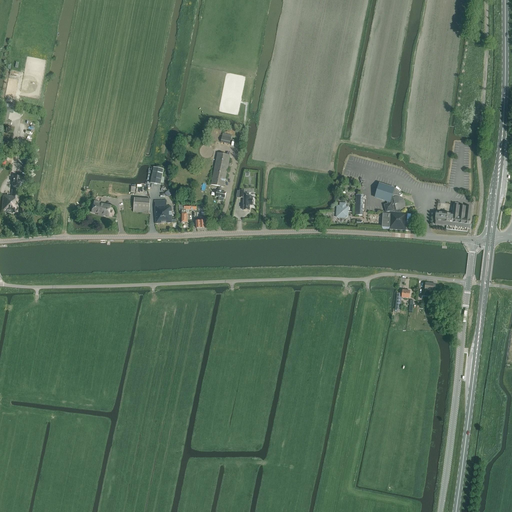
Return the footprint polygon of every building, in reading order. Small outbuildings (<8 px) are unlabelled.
[(6,108),(3,124),(11,125),(11,122),(7,121),(9,112),(13,113),(14,110),(6,108)] [(232,135),(223,134),(221,143),(230,145),(231,138),(232,135)] [(216,197),(219,198),(219,201),(224,202),(224,199),(225,199),(226,193),(221,192),(222,187),(224,188),(230,156),(218,153),(211,185),(219,187),(219,191),(218,191),(216,197)] [(164,170),(154,168),(151,183),(161,185),(164,170)] [(3,195),(2,212),(18,213),(20,190),(19,190),(19,187),(20,187),(26,187),(26,181),(20,180),(21,177),(13,176),(12,186),(13,186),(13,190),(12,190),(12,196),(3,195)] [(380,185),(376,199),(387,202),(388,205),(385,206),(387,213),(387,214),(383,214),(382,228),(382,229),(389,229),(389,230),(406,231),(411,231),(411,229),(410,229),(411,215),(407,214),(402,214),(401,211),(402,210),(403,209),(404,208),(405,206),(405,205),(405,203),(405,202),(404,201),(403,199),(401,198),(400,197),(399,197),(397,197),(396,197),(394,198),(393,195),(394,196),(395,193),(394,192),(394,191),(393,189),(380,185)] [(244,211),(250,211),(250,206),(253,207),(253,197),(249,197),(249,194),(244,194),(244,191),(240,191),(238,191),(237,196),(237,198),(244,198),(244,211)] [(149,214),(150,200),(135,198),(134,213),(149,214)] [(172,223),(172,207),(167,207),(167,201),(155,201),(155,224),(172,223)] [(103,215),(108,217),(111,207),(94,203),(92,213),(98,214),(99,213),(103,214),(103,215)] [(188,214),(189,214),(189,210),(197,210),(197,206),(179,205),(179,211),(181,211),(181,223),(188,223),(188,214)] [(437,213),(435,224),(469,229),(472,208),(454,206),(453,214),(444,213),(444,214),(437,213)] [(346,208),(338,208),(338,216),(346,216),(346,208)] [(426,283),(425,290),(435,291),(435,289),(432,289),(432,284),(426,283)] [(411,292),(403,291),(402,295),(397,294),(395,310),(401,311),(402,298),(410,299),(411,292)]
